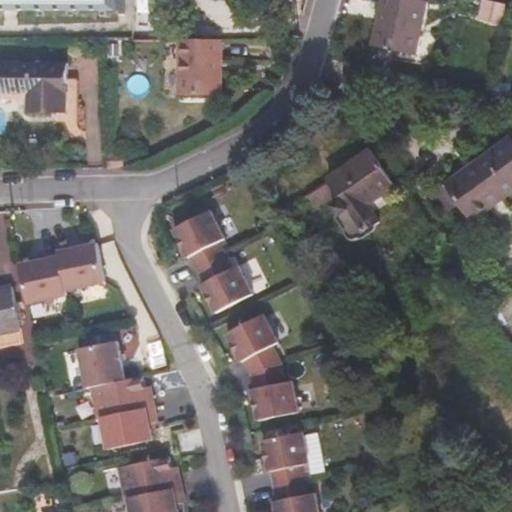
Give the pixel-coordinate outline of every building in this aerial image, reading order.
[(0,0),(0,7),(116,10),(115,0),(0,0)] [(413,0),(374,0),(366,45),(411,54),(421,1),(413,0)] [(221,93),(221,38),(179,38),(179,94),(221,93)] [(27,96),(28,113),(68,113),(69,63),(1,62),(1,95),(27,96)] [(497,208),(511,197),(511,140),(444,190),(458,209),(468,201),(482,218),(497,208)] [(367,203),(394,183),(382,167),(367,147),(326,177),(338,194),(331,198),(331,205),(333,209),(337,211),(335,213),(346,229),(346,234),(352,238),(356,236),(378,219),(367,203)] [(511,215),(511,197),(497,208),(506,220),(511,215)] [(226,231),(210,203),(174,223),(189,250),(191,249),(199,263),(226,248),(219,235),(226,231)] [(60,256),(67,290),(107,282),(99,243),(59,251),(60,256)] [(233,261),(226,248),(199,263),(206,276),(204,277),(219,305),(255,286),(240,258),(233,261)] [(22,264),(30,304),(68,296),(67,290),(60,256),(22,264)] [(0,290),(0,334),(21,331),(13,288),(0,290)] [(277,336),(262,308),(226,327),(234,343),(238,350),(241,355),(243,354),(250,367),(279,356),(270,340),(277,336)] [(92,387),(128,380),(120,342),(81,350),(88,388),(92,387)] [(238,350),(234,343),(230,345),(234,353),(238,350)] [(284,375),(279,356),(250,367),(254,382),(251,382),(255,400),(257,408),(258,413),(298,404),(291,373),(284,375)] [(128,380),(92,387),(98,420),(102,419),(155,408),(151,393),(145,394),(144,388),(142,377),(128,380)] [(158,422),(155,408),(102,419),(109,451),(155,441),(153,430),(151,424),(158,422)] [(310,454),(303,423),(263,432),(266,450),(267,459),(268,464),(271,464),(274,478),(307,470),(303,456),(310,454)] [(127,498),(186,485),(183,471),(177,472),(176,466),(173,455),(120,467),(127,498)] [(307,470),(274,478),(278,493),(275,494),(281,510),(281,511),(324,511),(317,483),(310,485),(307,470)] [(130,511),(186,511),(185,506),(184,501),(190,500),(186,485),(127,498),(130,511)]
